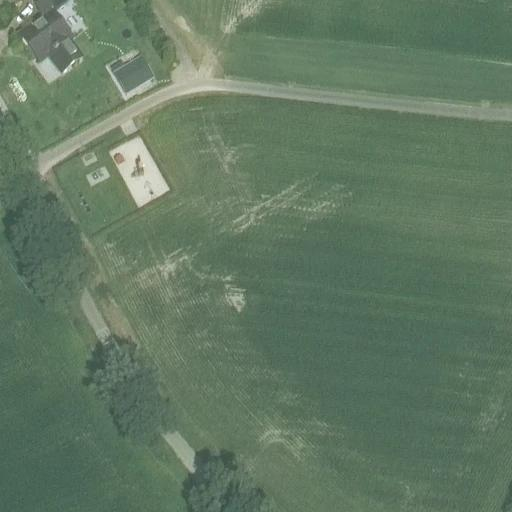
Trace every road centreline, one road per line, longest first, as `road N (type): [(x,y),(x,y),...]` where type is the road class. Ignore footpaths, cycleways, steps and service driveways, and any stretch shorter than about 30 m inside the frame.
road 1 (residential): [(511,116),(209,84),(171,89),(23,172)]
road 2 (unclassified): [(241,511),(130,383),(23,172)]
